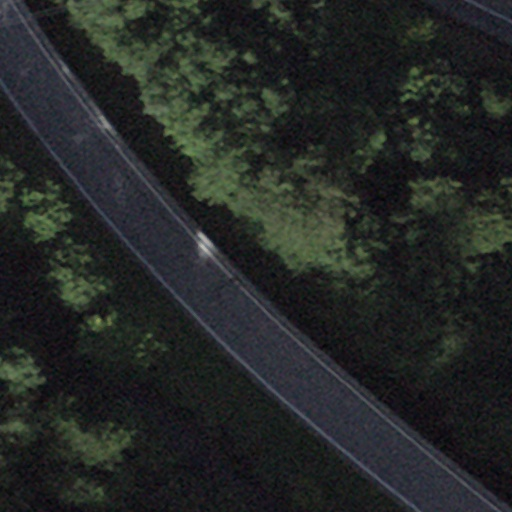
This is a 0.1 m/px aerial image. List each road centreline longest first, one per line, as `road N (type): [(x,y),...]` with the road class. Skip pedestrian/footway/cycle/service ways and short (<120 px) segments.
road 1 (tertiary): [(0,26),(53,106),(273,363),(458,511)]
road 2 (track): [(266,511),(0,251)]
